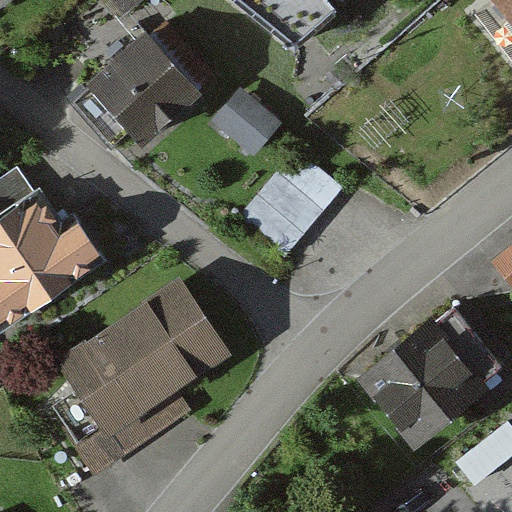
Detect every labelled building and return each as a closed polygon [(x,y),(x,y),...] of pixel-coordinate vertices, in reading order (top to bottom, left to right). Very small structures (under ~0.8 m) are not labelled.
[(135,0),(107,0),(119,14),(135,0)] [(511,0),(488,0),(511,28),(511,0)] [(202,96),(151,30),(77,87),(129,153),(202,96)] [(275,119),(244,93),(221,121),(251,147),(275,119)] [(348,190),(302,151),(244,220),(290,259),(348,190)] [(0,178),(0,210),(33,189),(26,179),(18,167),(0,178)] [(63,241),(42,209),(0,236),(0,282),(1,284),(0,285),(0,323),(5,331),(106,265),(82,229),(63,241)] [(511,254),(500,265),(511,279),(511,254)] [(233,358),(183,284),(63,366),(113,439),(233,358)] [(490,390),(435,326),(361,383),(418,446),(490,390)]
